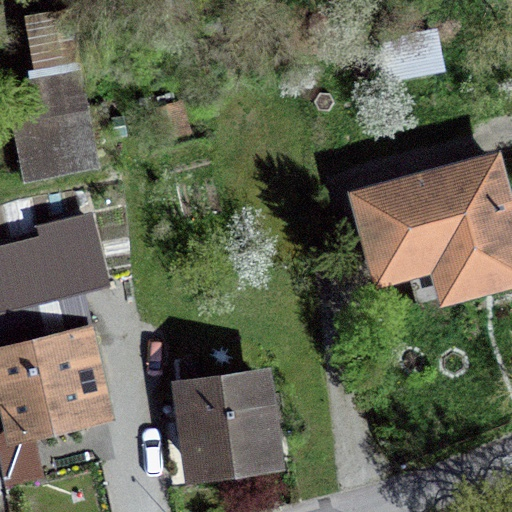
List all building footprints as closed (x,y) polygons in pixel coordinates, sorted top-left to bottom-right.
[(18,123),(29,176),(96,164),(67,9),(30,16),(41,76),(30,77),(39,118),(18,123)] [(359,197),(380,278),(452,259),(461,293),(511,278),(511,230),(493,161),(359,197)] [(53,233),(55,241),(0,256),(0,303),(96,280),(83,226),(53,233)] [(96,370),(86,330),(0,351),(0,376),(14,432),(91,412),(81,373),(96,370)] [(259,379),(185,390),(196,470),(271,460),(259,379)]
